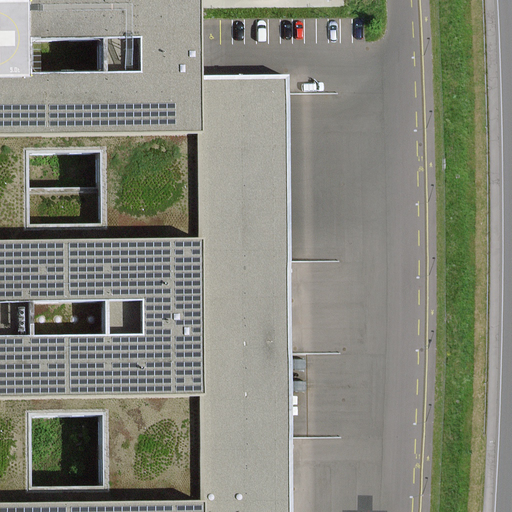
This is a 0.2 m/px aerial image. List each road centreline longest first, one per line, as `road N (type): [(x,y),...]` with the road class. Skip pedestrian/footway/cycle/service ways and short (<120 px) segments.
road 1 (unclassified): [(400,511),(398,0)]
road 2 (motorway): [(511,233),(504,511)]
road 3 (motorway): [(506,0),(511,194)]
